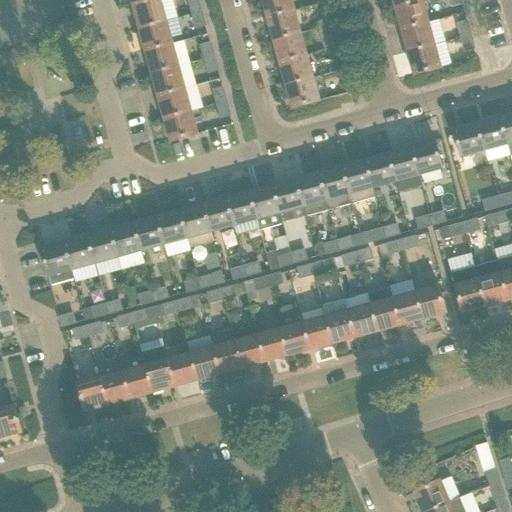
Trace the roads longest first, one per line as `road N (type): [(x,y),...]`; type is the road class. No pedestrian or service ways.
road 1 (residential): [(511,325),(62,447)]
road 2 (unclassified): [(114,511),(357,433)]
road 3 (residential): [(62,447),(48,391),(56,357),(45,320),(21,303),(0,234)]
road 4 (residential): [(124,165),(101,80),(120,57),(103,0)]
road 5 (unclassified): [(357,433),(511,383)]
road 6 (residential): [(124,165),(162,175),(271,143)]
road 7 (residential): [(271,143),(232,0)]
road 8 (residential): [(0,220),(73,201),(91,174),(124,165)]
road 9 (residential): [(391,110),(511,76)]
road 10 (residential): [(271,143),(391,110)]
